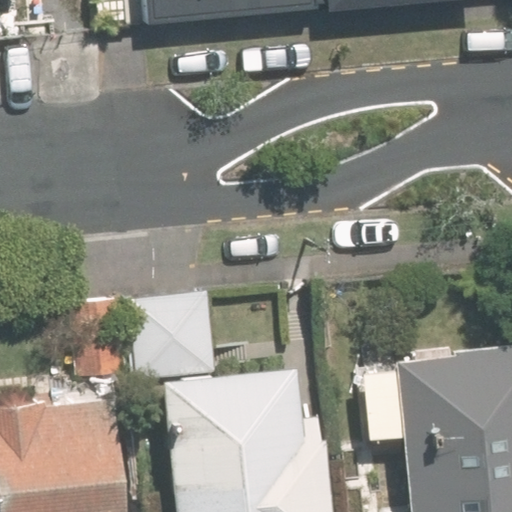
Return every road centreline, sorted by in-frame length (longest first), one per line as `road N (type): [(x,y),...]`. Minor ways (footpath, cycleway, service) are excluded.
road 1 (tertiary): [(136,165),(190,152),(321,93),(378,83),(437,85),(511,114)]
road 2 (tertiary): [(511,120),(449,134),(364,179),(272,200),(218,194),(136,165)]
road 3 (tertiary): [(136,165),(0,176)]
